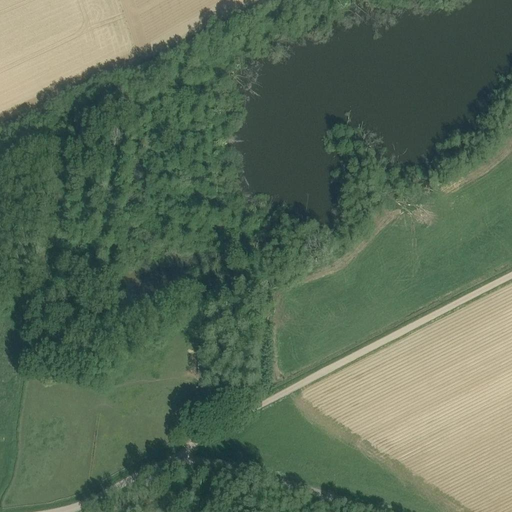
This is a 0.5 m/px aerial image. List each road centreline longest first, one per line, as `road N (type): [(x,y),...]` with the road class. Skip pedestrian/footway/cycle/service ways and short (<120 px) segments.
road 1 (track): [(183,459),(191,441),(220,425),(511,278)]
road 2 (unclassified): [(374,511),(183,459)]
road 3 (unclassified): [(61,511),(183,459)]
